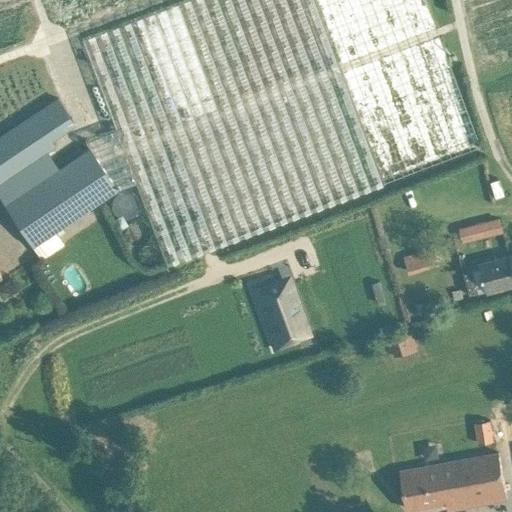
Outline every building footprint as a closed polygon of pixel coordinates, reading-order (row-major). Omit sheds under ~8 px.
[(183,0),(78,40),(111,130),(84,140),(88,145),(117,188),(131,182),(162,265),(382,183),(313,0),(183,0)] [(0,134),(0,180),(42,151),(43,153),(54,144),(52,140),(75,124),(58,97),(14,124),(3,132),(0,134)] [(0,198),(32,245),(117,188),(88,145),(54,168),(43,153),(42,151),(0,180),(0,198)] [(499,217),(458,228),(463,243),(504,232),(499,217)] [(439,261),(434,247),(404,257),(409,271),(439,261)] [(486,289),(487,293),(511,286),(511,253),(479,263),(477,264),(477,267),(464,271),(470,294),(486,289)] [(274,278),(251,286),(274,348),(296,340),(293,330),(306,325),(290,282),(277,287),(274,278)] [(420,335),(391,341),(394,358),(424,352),(420,335)] [(482,425),(485,448),(501,445),(498,423),(482,425)] [(441,461),(422,464),(400,469),(406,510),(446,502),(447,504),(448,504),(449,504),(449,510),(508,499),(500,451),(443,462),(441,461)]
